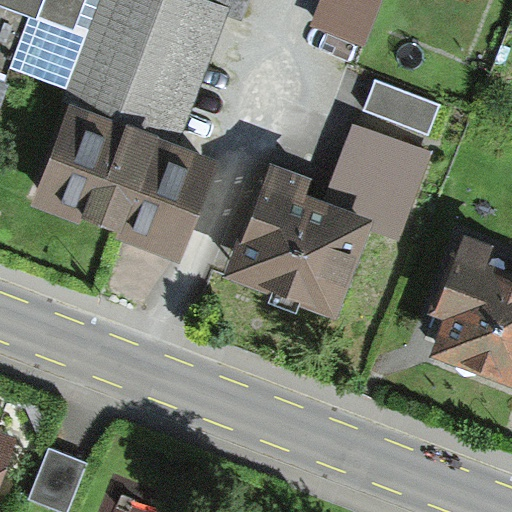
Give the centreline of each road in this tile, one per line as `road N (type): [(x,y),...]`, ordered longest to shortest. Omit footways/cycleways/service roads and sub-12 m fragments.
road 1 (residential): [(142,372),(296,0)]
road 2 (secondary): [(502,511),(142,372)]
road 3 (secondary): [(142,372),(0,317)]
